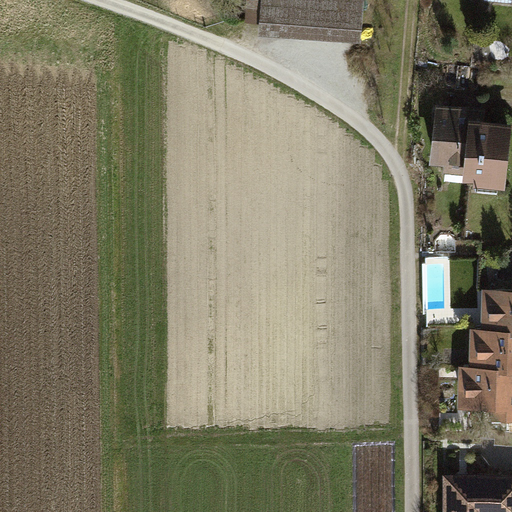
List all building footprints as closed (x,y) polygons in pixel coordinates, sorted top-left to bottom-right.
[(258,35),(362,43),(365,0),(246,0),(245,22),(259,23),(258,35)] [(485,120),(486,107),(435,102),(430,163),(443,165),(442,172),(464,174),(469,119),(485,120)] [(474,186),(508,189),(511,144),(511,122),(485,120),(469,119),(464,174),(463,180),(474,181),(474,186)] [(511,289),(483,289),(482,328),(511,328),(511,289)] [(511,370),(511,328),(482,328),(471,328),(471,366),(506,366),(506,371),(511,370)] [(493,419),(511,419),(511,370),(506,371),(506,366),(471,366),(459,365),(458,408),(493,409),(493,419)] [(511,511),(511,475),(443,476),(443,511),(511,511)]
